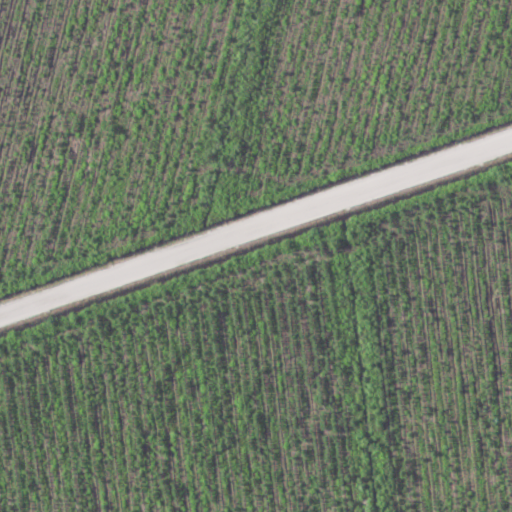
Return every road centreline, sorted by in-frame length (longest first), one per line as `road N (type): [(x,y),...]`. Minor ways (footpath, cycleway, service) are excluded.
road 1 (track): [(511,244),(0,423)]
road 2 (track): [(401,511),(378,290)]
